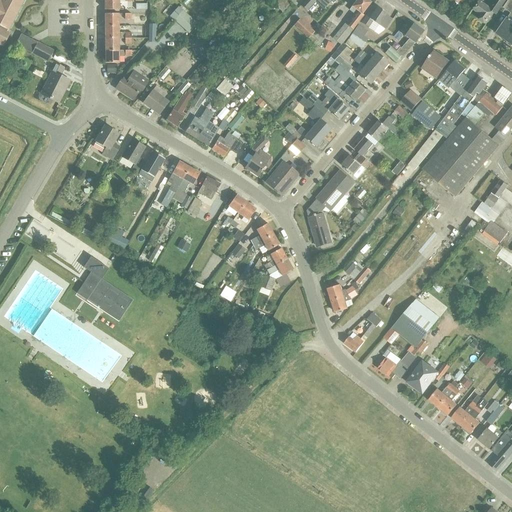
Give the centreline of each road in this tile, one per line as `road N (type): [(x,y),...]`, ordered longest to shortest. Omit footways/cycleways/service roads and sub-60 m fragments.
road 1 (residential): [(511,494),(337,353),(281,214)]
road 2 (residential): [(281,214),(439,24)]
road 3 (residential): [(281,214),(92,95)]
road 4 (residential): [(0,240),(64,133)]
